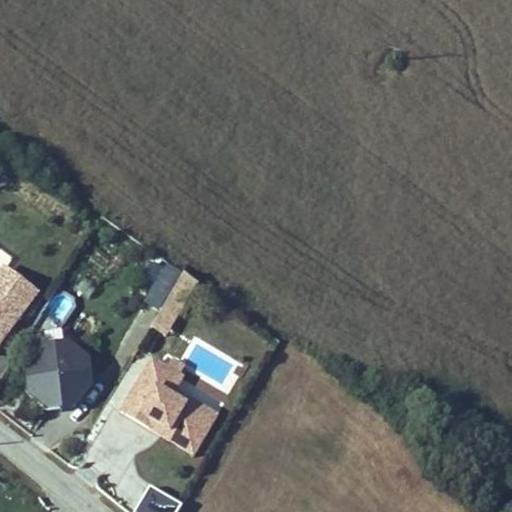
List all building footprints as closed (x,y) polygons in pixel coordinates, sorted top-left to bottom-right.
[(143,303),(159,311),(179,271),(152,258),(144,274),(154,279),(143,303)] [(1,263),(0,265),(0,348),(40,289),(1,263)] [(183,272),(169,293),(184,302),(197,281),(183,272)] [(93,404),(85,346),(65,349),(63,330),(41,332),(44,352),(26,354),(34,412),(93,404)] [(116,411),(195,456),(220,412),(194,398),(199,388),(179,377),(183,371),(150,352),(116,411)] [(176,511),(182,503),(150,485),(134,511),(176,511)]
